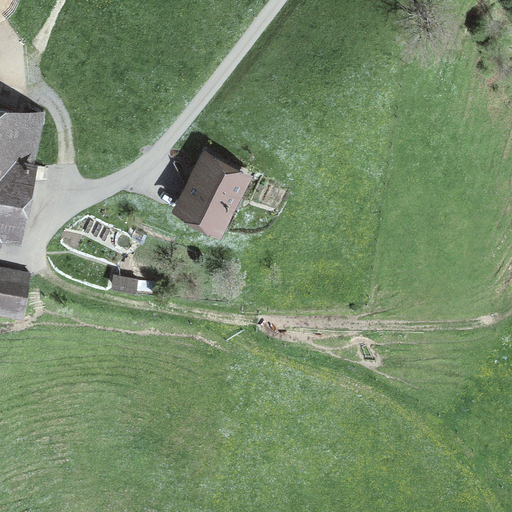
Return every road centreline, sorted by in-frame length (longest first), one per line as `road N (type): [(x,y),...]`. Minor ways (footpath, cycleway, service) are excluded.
road 1 (track): [(19,253),(76,292),(188,313),(432,325),(476,323),(511,305)]
road 2 (track): [(188,313),(366,387),(430,424),(476,470),(500,511)]
road 3 (track): [(2,47),(60,109),(66,196)]
